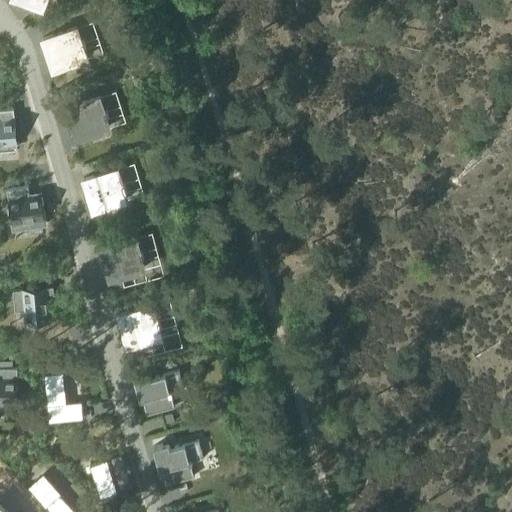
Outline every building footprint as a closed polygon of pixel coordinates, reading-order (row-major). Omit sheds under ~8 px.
[(76,26),(43,38),(53,68),(87,57),(84,49),(86,49),(83,41),(81,41),(76,26)] [(110,43),(94,50),(98,60),(114,53),(110,43)] [(1,48),(0,52),(0,56),(18,61),(20,52),(1,48)] [(0,72),(17,76),(19,66),(0,61),(0,72)] [(99,96),(65,107),(75,138),(109,127),(107,119),(108,119),(106,111),(104,111),(99,96)] [(0,143),(16,143),(13,109),(0,109),(0,143)] [(117,168),(83,179),(93,209),(127,199),(124,191),(126,190),(124,183),(122,183),(117,168)] [(41,192),(29,194),(27,186),(6,189),(12,223),(45,218),(41,192)] [(131,207),(152,203),(150,191),(129,194),(131,207)] [(135,237),(101,246),(110,277),(144,268),(142,260),(144,260),(142,252),(140,252),(135,237)] [(47,288),(13,291),(15,311),(25,310),(26,322),(28,322),(32,321),(40,321),(56,319),(54,302),(49,303),(47,288)] [(153,304),(118,314),(127,345),(161,336),(159,328),(161,327),(159,319),(157,320),(153,304)] [(0,402),(14,402),(14,368),(0,368),(0,402)] [(149,372),(133,377),(140,401),(142,400),(146,414),(175,406),(171,392),(184,388),(179,370),(151,377),(149,372)] [(62,372),(44,374),(48,421),(82,418),(80,402),(64,403),(62,372)] [(168,442),(153,446),(159,470),(162,470),(165,484),(194,476),(190,461),(203,457),(198,439),(170,447),(168,442)] [(119,455),(90,464),(99,494),(129,485),(119,455)] [(42,473),(28,486),(50,511),(74,511),(58,493),(59,492),(42,473)]
